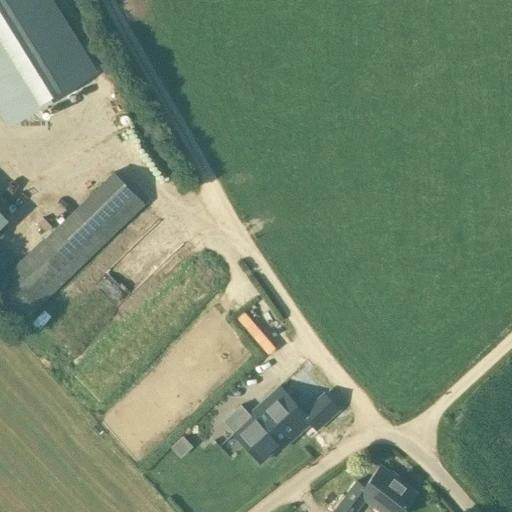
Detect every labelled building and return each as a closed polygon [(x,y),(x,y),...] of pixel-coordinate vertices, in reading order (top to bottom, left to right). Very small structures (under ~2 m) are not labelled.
[(0,0),(0,107),(10,124),(95,72),(74,38),(72,40),(47,0),(0,0)] [(0,288),(29,318),(85,262),(142,207),(112,175),(0,283),(0,288)] [(0,228),(11,219),(0,207),(0,228)] [(282,450),(310,425),(325,443),(349,423),(324,393),(301,412),(278,387),(248,414),(251,417),(233,433),(261,464),(279,447),(282,450)] [(183,438),(172,447),(180,456),(191,447),(183,438)] [(380,466),(364,487),(356,481),(333,511),(356,511),(364,501),(378,511),(403,511),(417,493),(380,466)]
